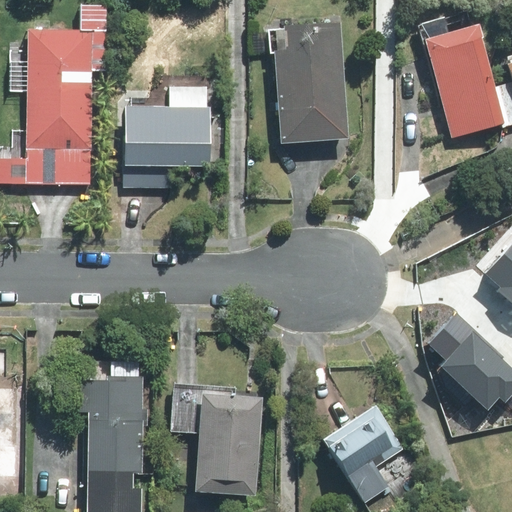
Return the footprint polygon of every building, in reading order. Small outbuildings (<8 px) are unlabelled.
[(76,34),(23,33),(21,160),(0,159),(0,186),(88,188),(90,49),(103,50),(104,6),(77,6),(76,34)] [(267,36),(250,37),(251,56),(269,54),(275,152),(343,148),(334,23),(267,28),(267,36)] [(489,132),(464,45),(424,57),(448,143),(489,132)] [(490,90),(502,127),(511,124),(511,68),(499,72),(504,86),(490,90)] [(117,175),(207,176),(208,111),(203,111),(203,90),(164,90),(164,110),(118,110),(117,175)] [(136,511),(138,379),(82,379),(80,511),(136,511)] [(0,384),(0,482),(16,483),(18,385),(0,384)] [(251,500),(256,398),(227,397),(228,390),(166,388),(164,436),(191,437),(189,498),(251,500)] [(370,409),(316,440),(333,468),(336,466),(357,502),(383,487),(368,460),(392,446),(370,409)]
